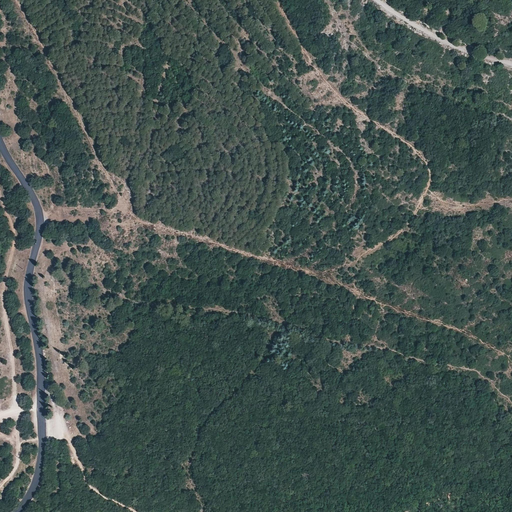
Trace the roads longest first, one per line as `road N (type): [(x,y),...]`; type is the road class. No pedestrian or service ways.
road 1 (track): [(511,371),(508,358),(461,329),(260,256),(110,211),(60,208),(40,217)]
road 2 (tertiary): [(0,144),(40,217),(26,288),(40,375),(40,455),(17,511)]
road 3 (track): [(426,191),(425,160),(351,108),(322,76),(279,0)]
road 4 (track): [(511,197),(463,204),(426,191),(400,232),(358,258),(306,273)]
road 5 (track): [(511,64),(433,37),(375,0)]
